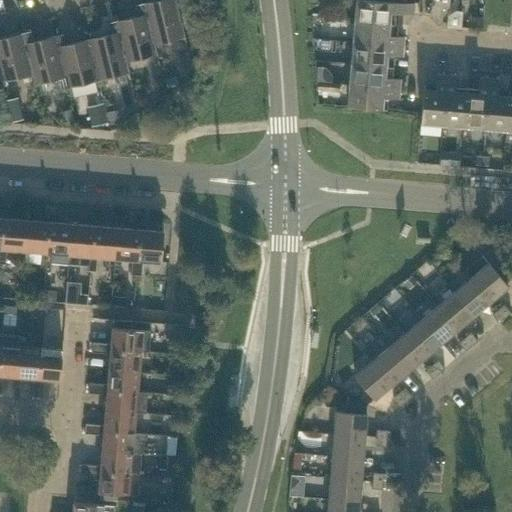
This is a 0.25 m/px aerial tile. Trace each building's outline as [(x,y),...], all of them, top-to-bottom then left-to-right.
[(154,43),(184,36),(175,0),(156,0),(143,3),(153,43),(154,43)] [(414,3),(377,0),(375,0),(356,0),(355,20),(389,23),(389,12),(413,14),(414,3)] [(439,22),(441,0),(431,0),(430,15),(439,22)] [(441,0),(439,22),(443,25),(462,27),(463,11),(455,11),(449,14),(450,0),(441,0)] [(154,43),(153,43),(143,3),(135,5),(138,16),(116,21),(126,61),(157,53),(154,43)] [(388,34),(389,23),(355,20),(353,41),(402,46),(403,36),(388,34)] [(126,61),(116,21),(107,23),(110,34),(88,39),(98,79),(129,71),(126,61)] [(55,36),(33,41),(30,31),(22,33),(32,73),(31,73),(34,83),(64,76),(65,76),(55,36)] [(22,33),(0,38),(0,75),(1,80),(31,73),(32,73),(22,33)] [(88,39),(66,44),(63,34),(55,36),(65,76),(64,76),(67,86),(98,79),(88,39)] [(401,55),(402,46),(353,41),(351,63),(385,65),(386,54),(401,55)] [(325,57),(326,46),(317,46),(316,57),(325,57)] [(384,77),(385,65),(351,63),(349,84),(399,88),(399,78),(384,77)] [(442,124),(446,75),(436,74),(435,89),(423,88),(420,122),(442,124)] [(455,91),(456,76),(446,75),(442,124),(463,126),(466,92),(455,91)] [(484,128),(489,78),(479,78),(477,93),(466,92),(463,126),(484,128)] [(497,95),(499,79),(489,78),(484,128),(506,129),(509,96),(497,95)] [(340,92),(340,85),(317,83),(317,90),(340,92)] [(398,98),(399,88),(349,84),(347,106),(381,109),(382,96),(398,98)] [(3,217),(1,248),(6,248),(24,250),(26,219),(3,217)] [(26,219),(24,250),(41,251),(40,259),(46,259),(51,259),(51,252),(46,252),(49,221),(26,219)] [(49,221),(46,252),(51,252),(51,259),(51,262),(68,263),(72,223),(49,221)] [(72,223),(68,263),(86,264),(86,262),(91,263),(96,263),(97,256),(92,256),(94,225),(72,223)] [(94,225),(92,256),(97,256),(114,257),(117,227),(94,225)] [(117,227),(114,257),(132,259),(131,266),(136,267),(142,267),(142,260),(137,259),(140,229),(117,227)] [(140,229),(137,259),(142,260),(161,261),(163,231),(140,229)] [(488,262),(471,277),(490,300),(508,286),(504,282),(511,275),(511,265),(495,244),(482,255),(488,262)] [(40,259),(40,266),(45,266),(50,267),(51,262),(51,259),(46,259),(40,259)] [(86,264),(85,270),(90,270),(96,271),(96,263),(91,263),(86,262),(86,264)] [(131,266),(131,274),(136,274),(141,275),(142,267),(136,267),(131,266)] [(474,314),(490,300),(471,277),(454,291),(474,314)] [(457,328),(474,314),(454,291),(438,305),(457,328)] [(66,292),(65,302),(66,302),(87,304),(88,294),(79,293),(66,292)] [(504,317),(510,312),(504,304),(498,309),(504,317)] [(5,305),(4,312),(15,313),(16,308),(16,306),(5,305)] [(441,342),(457,328),(438,305),(421,319),(441,342)] [(498,322),(504,317),(498,309),(491,314),(498,322)] [(424,356),(441,342),(421,319),(405,333),(424,356)] [(150,332),(151,322),(139,321),(138,329),(112,327),(111,343),(110,348),(141,351),(142,331),(150,332)] [(471,345),(477,340),(470,332),(464,337),(471,345)] [(408,370),(424,356),(405,333),(388,347),(408,370)] [(0,349),(0,374),(3,374),(18,376),(21,345),(22,335),(1,334),(1,341),(1,343),(1,344),(0,349)] [(465,350),(471,345),(464,337),(458,342),(465,350)] [(101,352),(101,342),(92,342),(91,351),(101,352)] [(110,348),(111,343),(101,342),(101,352),(110,353),(110,348)] [(39,377),(41,347),(21,345),(18,376),(34,377),(39,377)] [(60,379),(62,349),(41,347),(39,377),(43,378),(60,379)] [(391,384),(408,370),(388,347),(372,361),(391,384)] [(139,371),(141,351),(110,348),(110,353),(109,368),(139,371)] [(438,373),(444,368),(437,360),(432,365),(438,373)] [(374,399),(391,384),(372,361),(354,375),(374,399)] [(432,378),(438,373),(432,365),(425,370),(432,378)] [(137,391),(139,371),(109,368),(107,384),(107,389),(137,391)] [(43,378),(39,377),(34,377),(33,386),(43,387),(43,378)] [(97,393),(98,383),(89,382),(88,392),(97,393)] [(107,394),(107,389),(107,384),(98,383),(97,393),(107,394)] [(42,397),(43,387),(33,386),(32,396),(42,397)] [(405,401),(411,396),(404,388),(399,393),(405,401)] [(107,394),(105,409),(135,412),(145,412),(147,392),(137,391),(107,389),(107,394)] [(399,406),(405,401),(399,393),(392,398),(399,406)] [(134,432),(135,412),(105,409),(104,425),(103,429),(134,432)] [(364,436),(366,414),(336,411),(334,434),(364,436)] [(94,433),(95,424),(85,423),(84,433),(94,433)] [(103,434),(103,429),(104,425),(95,424),(94,433),(103,434)] [(132,452),(134,432),(103,429),(103,434),(102,450),(132,452)] [(386,438),(387,430),(376,429),(376,437),(386,438)] [(362,458),(364,436),(334,434),(332,455),(354,457),(362,458)] [(385,446),(386,438),(376,437),(375,445),(385,446)] [(130,472),(132,452),(102,450),(100,465),(91,464),(90,474),(100,475),(100,470),(130,472)] [(294,452),(293,460),(301,461),(302,453),(294,452)] [(362,458),(354,457),(332,455),(330,477),(361,479),(362,458)] [(90,474),(91,464),(82,463),(81,473),(90,474)] [(320,476),(321,467),(310,466),(309,475),(320,476)] [(158,467),(157,475),(170,476),(171,469),(158,467)] [(138,473),(130,472),(100,470),(100,475),(98,491),(128,494),(129,493),(136,493),(138,473)] [(382,481),(383,473),(372,472),(372,480),(382,481)] [(359,501),(361,479),(330,477),(328,498),(359,501)] [(382,489),(382,481),(372,480),(371,488),(382,489)] [(357,511),(359,501),(328,498),(327,511),(357,511)] [(142,511),(143,502),(133,501),(133,511),(142,511)] [(102,511),(104,504),(73,502),(72,511),(102,511)]
